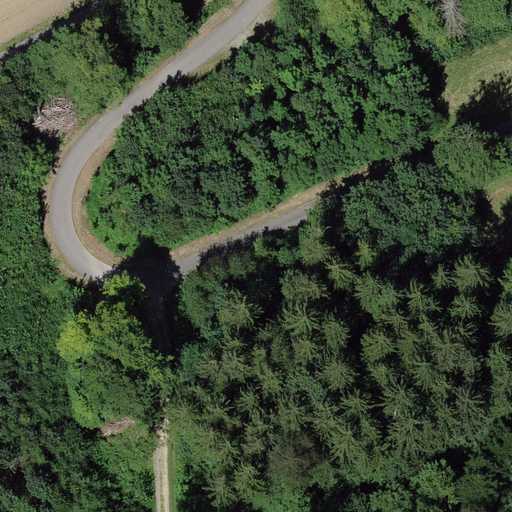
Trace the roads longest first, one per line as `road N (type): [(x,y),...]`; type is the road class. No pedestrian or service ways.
road 1 (track): [(255,0),(175,75),(90,136),(61,182),(64,235),(107,275),(177,265),(511,128)]
road 2 (residential): [(107,0),(0,61)]
